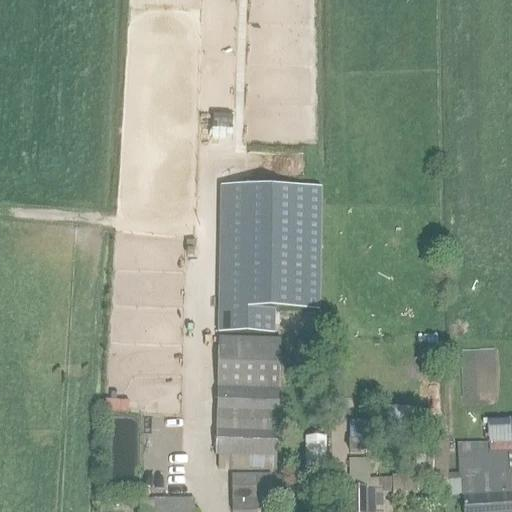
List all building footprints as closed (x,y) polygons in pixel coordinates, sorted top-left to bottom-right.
[(319,319),(322,196),(222,193),(219,312),(218,339),(274,341),(274,317),(319,319)] [(276,473),(276,459),(280,341),(274,341),(218,339),(215,456),(218,456),(218,472),(276,473)] [(313,343),(293,343),(293,367),(313,367),(313,343)] [(404,441),(404,410),(379,410),(380,442),(404,441)] [(348,424),(349,455),(369,455),(368,443),(374,443),(373,424),(348,424)] [(443,481),(442,441),(425,441),(426,457),(413,458),(413,481),(443,481)] [(325,442),(303,442),(303,471),(324,471),(325,442)] [(460,478),(461,500),(462,511),(511,511),(511,458),(511,457),(459,460),(460,478)] [(381,511),(381,461),(347,461),(347,511),(381,511)] [(231,477),(232,511),(256,511),(257,511),(263,511),(262,499),(271,499),(270,476),(231,477)] [(191,511),(191,500),(113,503),(113,510),(137,509),(137,511),(191,511)]
